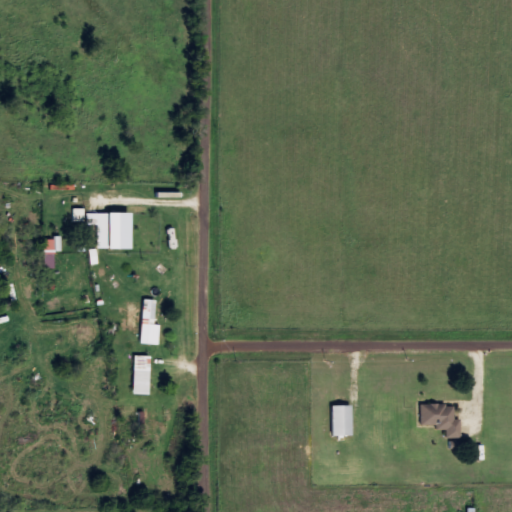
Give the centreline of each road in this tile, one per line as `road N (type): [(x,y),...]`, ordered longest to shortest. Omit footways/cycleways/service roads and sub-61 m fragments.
road 1 (residential): [(214,511),(213,0)]
road 2 (residential): [(210,343),(511,342)]
